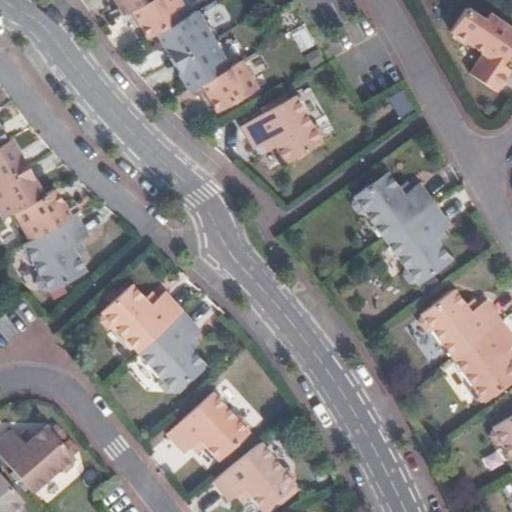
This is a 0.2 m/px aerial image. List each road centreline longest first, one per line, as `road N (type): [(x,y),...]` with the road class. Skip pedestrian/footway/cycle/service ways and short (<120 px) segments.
road 1 (residential): [(0,4),(28,20),(195,200),(219,258),(397,477),(411,511)]
road 2 (residential): [(158,511),(62,388),(0,385)]
road 3 (residential): [(380,0),(478,183)]
